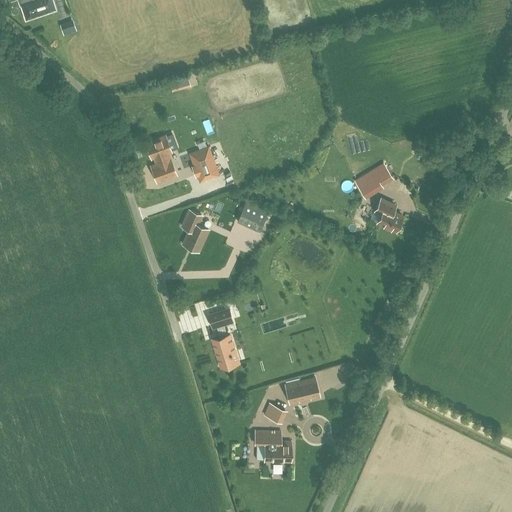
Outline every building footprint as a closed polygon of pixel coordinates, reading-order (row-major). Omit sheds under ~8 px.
[(30,17),(49,11),(55,9),(52,0),(29,0),(24,2),(21,3),(26,18),(30,17)] [(157,163),(151,165),(157,181),(176,174),(170,158),(170,159),(167,152),(171,151),(165,135),(146,142),(152,158),(154,157),(157,163)] [(196,165),(199,173),(197,174),(200,181),(206,179),(205,178),(213,175),(213,176),(219,174),(214,162),(208,146),(190,153),(194,165),(196,165)] [(356,181),(362,191),(367,188),(370,191),(381,184),(373,170),(356,181)] [(395,205),(381,198),(375,210),(382,213),(378,221),(396,230),(403,215),(393,211),(395,205)] [(257,236),(269,210),(247,200),(237,221),(259,230),(256,236),(257,236)] [(198,251),(208,229),(197,224),(201,215),(189,209),(182,226),(189,229),(183,244),(198,251)] [(332,311),(334,316),(352,309),(349,304),(332,311)] [(221,366),(238,360),(235,351),(230,334),(227,335),(223,322),(232,320),(228,308),(209,314),(213,326),(216,325),(220,337),(213,339),(214,342),(221,366)] [(310,399),(320,396),(315,377),(285,384),(290,403),(299,401),(299,400),(310,398),(310,399)] [(273,400),(267,414),(285,421),(291,408),(273,400)] [(280,441),(281,431),(255,430),(255,444),(265,444),(265,461),(273,461),(282,461),(282,462),(291,462),(291,441),(280,441)]
